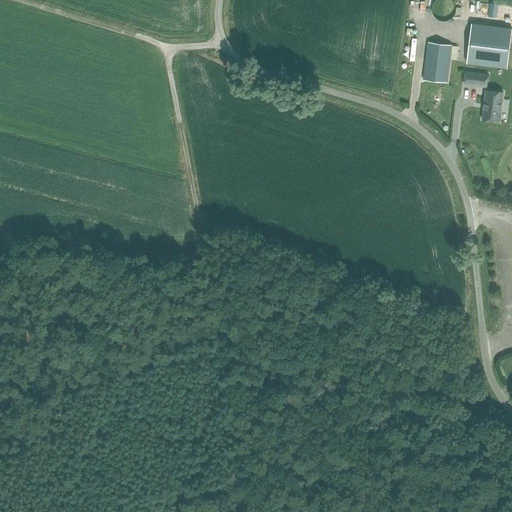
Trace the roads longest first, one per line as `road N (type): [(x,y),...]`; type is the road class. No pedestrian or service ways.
road 1 (unclassified): [(511,411),(490,375),(466,198),(439,146),(398,113),(254,68),(221,42)]
road 2 (track): [(237,410),(179,120)]
road 3 (track): [(511,418),(237,410)]
road 4 (track): [(12,0),(135,35)]
